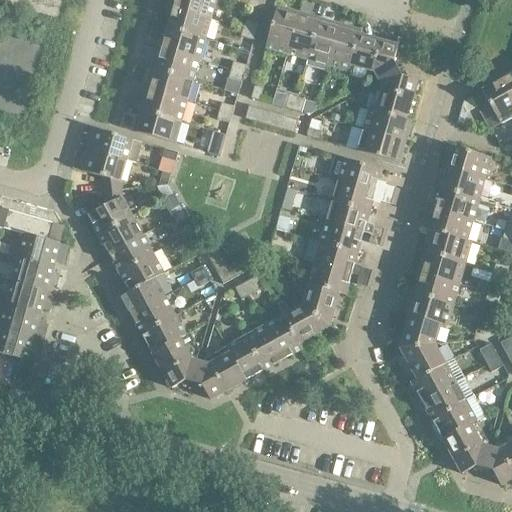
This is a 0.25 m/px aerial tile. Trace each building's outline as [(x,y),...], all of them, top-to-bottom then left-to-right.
[(177,0),(174,9),(211,19),(216,0),(177,0)] [(265,0),(252,0),(251,8),(263,11),(265,0)] [(299,14),(278,8),(266,49),(287,55),(299,14)] [(211,19),(174,9),(168,29),(205,40),(211,19)] [(319,20),(299,14),(287,55),(308,61),(319,20)] [(341,26),(319,20),(308,61),(329,67),(341,26)] [(246,21),(243,29),(256,33),(258,25),(246,21)] [(362,32),(341,26),(329,67),(350,73),(352,66),(361,36),(362,32)] [(205,40),(168,29),(163,50),(199,61),(205,40)] [(256,33),(243,29),(241,38),(254,41),(256,33)] [(352,66),(372,72),(370,79),(373,80),(395,68),(396,66),(395,64),(394,64),(399,47),(361,36),(352,66)] [(163,50),(157,71),(193,82),(199,61),(163,50)] [(234,63),(231,71),(244,75),(246,67),(234,63)] [(152,70),(146,91),(187,103),(193,82),(157,71),(152,70)] [(244,75),(231,71),(229,80),(242,83),(244,75)] [(401,75),(399,75),(377,87),(376,90),(382,92),(377,112),(407,122),(407,121),(418,83),(402,78),(402,77),(401,75)] [(511,75),(502,81),(511,99),(511,75)] [(511,119),(511,99),(502,81),(473,97),(481,112),(490,107),(501,126),(511,119)] [(263,89),(255,87),(251,100),(259,102),(263,89)] [(187,103),(146,91),(140,111),(181,123),(187,103)] [(289,97),(285,110),(293,112),(297,99),(289,97)] [(305,101),(297,99),(293,112),(301,114),(305,101)] [(222,105),(219,113),(232,117),(235,108),(222,105)] [(258,110),(249,107),(245,120),(254,123),(258,110)] [(463,109),(459,124),(466,126),(470,111),(463,109)] [(266,112),(258,110),(254,123),(262,125),(266,112)] [(370,110),(364,132),(405,143),(411,122),(407,121),(407,122),(377,112),(370,110)] [(181,123),(140,111),(134,133),(175,145),(181,123)] [(274,114),(266,112),(262,125),(270,127),(274,114)] [(232,117),(219,113),(217,121),(230,125),(232,117)] [(282,117),(274,114),(270,127),(278,130),(282,117)] [(290,119),(282,117),(278,130),(286,132),(290,119)] [(298,122),(290,119),(286,132),(294,134),(298,122)] [(108,133),(95,130),(89,152),(126,162),(133,141),(108,133)] [(322,134),(309,130),(307,138),(320,142),(322,134)] [(405,143),(364,132),(358,153),(398,164),(405,143)] [(210,146),(208,154),(220,158),(223,150),(210,146)] [(491,159),(450,148),(444,168),(485,180),(491,159)] [(179,154),(165,150),(163,159),(176,163),(179,154)] [(126,162),(89,152),(83,172),(103,178),(104,192),(121,191),(120,182),(126,162)] [(375,169),(345,160),(340,178),(335,177),(334,180),(396,198),(399,190),(378,184),(382,171),(375,169)] [(485,180),(444,168),(438,190),(442,191),(442,190),(479,201),(485,180)] [(163,172),(159,187),(168,186),(171,174),(163,172)] [(396,198),(334,180),(333,184),(338,185),(333,202),(369,213),(373,201),(394,206),(396,198)] [(442,190),(442,191),(436,211),(473,222),(479,201),(442,190)] [(122,198),(121,191),(104,192),(106,207),(88,216),(99,235),(132,217),(122,198)] [(284,200),(281,210),(290,212),(293,202),(284,200)] [(369,213),(333,202),(328,220),(323,218),(322,222),(364,234),(369,213)] [(184,213),(180,206),(169,212),(173,219),(184,213)] [(31,218),(0,209),(0,228),(26,236),(27,235),(31,218)] [(473,222),(436,211),(430,232),(467,242),(473,222)] [(188,220),(184,213),(173,219),(177,227),(188,220)] [(143,236),(132,217),(99,235),(109,254),(143,236)] [(64,227),(31,218),(27,235),(58,244),(59,244),(64,227)] [(279,218),(275,230),(286,233),(289,220),(279,218)] [(364,234),(322,222),(321,225),(326,227),(321,244),(358,255),(364,234)] [(387,232),(374,228),(371,236),(384,240),(387,232)] [(511,233),(505,231),(503,239),(511,241),(511,233)] [(199,239),(195,232),(183,238),(187,246),(199,239)] [(467,242),(430,232),(424,253),(465,265),(471,243),(467,242)] [(58,244),(27,235),(26,236),(22,250),(12,247),(9,256),(53,268),(54,263),(62,266),(68,247),(59,244),(58,244)] [(154,255),(143,236),(109,254),(120,273),(154,255)] [(384,240),(371,236),(369,244),(382,248),(384,240)] [(0,243),(0,253),(9,256),(12,247),(0,243)] [(362,269),(354,267),(358,255),(321,244),(316,261),(311,260),(310,263),(352,275),(360,277),(362,269)] [(221,252),(216,245),(205,251),(209,259),(221,252)] [(225,259),(221,252),(209,259),(213,266),(225,259)] [(0,253),(0,262),(7,265),(9,256),(0,253)] [(465,265),(424,253),(418,274),(459,285),(465,265)] [(164,275),(154,255),(120,273),(130,292),(155,279),(155,280),(164,275)] [(53,268),(9,256),(7,265),(17,268),(13,282),(55,294),(60,276),(51,273),(53,268)] [(246,257),(239,261),(245,273),(253,269),(246,257)] [(229,267),(225,259),(213,266),(217,273),(224,269),(229,267)] [(245,273),(239,261),(231,265),(238,277),(245,273)] [(352,275),(310,263),(309,267),(314,268),(309,285),(339,294),(339,295),(346,296),(352,275)] [(238,277),(231,265),(229,267),(224,269),(231,281),(238,277)] [(495,265),(493,273),(506,277),(509,268),(495,265)] [(207,275),(203,267),(191,274),(196,282),(207,275)] [(231,281),(224,269),(217,273),(223,285),(231,281)] [(375,273),(362,269),(360,277),(360,278),(373,281),(375,273)] [(506,277),(493,273),(491,281),(504,285),(506,277)] [(459,285),(418,274),(412,294),(453,306),(459,285)] [(211,282),(207,275),(196,282),(199,288),(211,282)] [(257,277),(250,281),(256,292),(264,288),(257,277)] [(373,281),(360,278),(358,286),(370,289),(373,281)] [(155,279),(130,292),(121,297),(132,316),(165,298),(155,280),(155,279)] [(256,292),(250,281),(242,285),(249,297),(256,292)] [(55,294),(13,282),(9,296),(0,293),(0,303),(40,315),(41,309),(50,312),(55,294)] [(249,297),(242,285),(235,289),(241,301),(249,297)] [(339,294),(309,285),(303,306),(330,327),(339,295),(339,294)] [(453,306),(412,294),(406,315),(410,317),(411,316),(440,325),(447,327),(453,306)] [(488,294),(486,301),(498,305),(500,298),(488,294)] [(176,317),(165,298),(132,316),(143,335),(176,317)] [(40,315),(0,303),(0,312),(4,314),(0,328),(41,340),(46,322),(38,320),(40,315)] [(284,303),(278,306),(282,313),(288,310),(284,303)] [(330,327),(303,306),(284,317),(299,344),(300,344),(330,327)] [(484,306),(482,314),(494,318),(497,309),(484,306)] [(494,318),(482,314),(479,322),(492,326),(494,318)] [(411,316),(410,317),(401,349),(435,346),(440,325),(411,316)] [(187,336),(176,317),(143,335),(153,354),(180,339),(181,340),(187,336)] [(299,344),(284,317),(265,327),(283,360),(303,349),(300,344),(299,344)] [(492,326),(479,322),(477,330),(490,334),(492,326)] [(283,360),(265,327),(246,337),(265,370),(283,360)] [(41,340),(0,328),(0,353),(26,361),(28,356),(36,358),(41,340)] [(265,370),(246,337),(227,348),(230,354),(245,381),(265,370)] [(511,347),(511,337),(500,344),(505,351),(511,347)] [(180,339),(153,354),(172,389),(187,382),(189,383),(191,382),(195,383),(199,384),(200,386),(201,386),(202,386),(210,400),(245,381),(230,354),(212,364),(209,358),(206,360),(202,359),(198,357),(196,355),(191,358),(181,340),(180,339)] [(491,344),(479,351),(483,358),(495,352),(491,344)] [(445,365),(435,346),(401,349),(417,379),(417,380),(445,365)] [(499,359),(495,352),(483,358),(487,365),(499,359)] [(504,367),(499,359),(487,365),(492,373),(504,367)] [(21,361),(15,381),(29,385),(34,365),(21,361)] [(455,383),(445,365),(417,380),(417,379),(411,382),(422,402),(455,383)] [(475,398),(464,379),(455,383),(422,402),(432,421),(475,398)] [(485,417),(475,398),(432,421),(443,440),(470,425),(485,417)] [(470,425),(443,440),(462,475),(477,467),(477,468),(480,469),(481,468),(484,468),(489,470),(490,472),(492,472),(501,486),(511,479),(511,444),(502,450),(499,444),(496,446),(492,444),(488,443),(487,440),(480,443),(470,425)]
